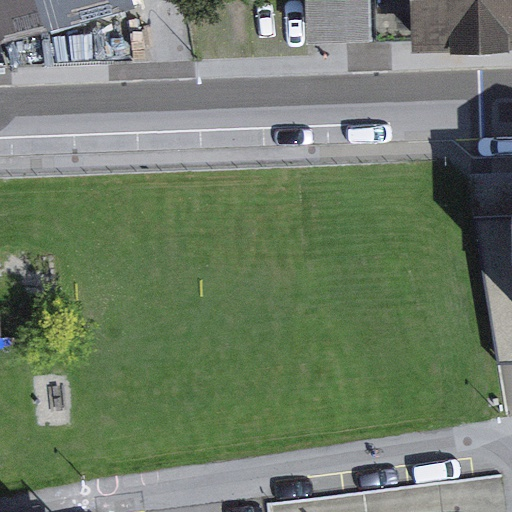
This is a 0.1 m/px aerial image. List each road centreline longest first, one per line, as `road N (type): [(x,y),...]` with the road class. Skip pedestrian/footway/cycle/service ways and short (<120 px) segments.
road 1 (residential): [(0,117),(511,96)]
road 2 (residential): [(511,438),(59,511)]
